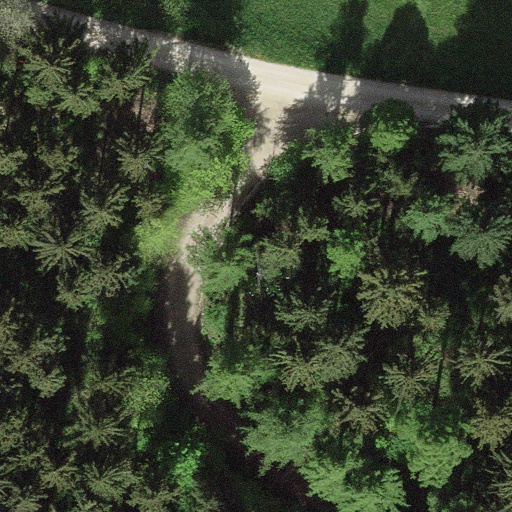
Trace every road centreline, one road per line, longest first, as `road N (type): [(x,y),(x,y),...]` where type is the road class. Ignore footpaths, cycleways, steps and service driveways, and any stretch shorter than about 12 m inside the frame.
road 1 (track): [(271,81),(180,269),(171,337),(194,396),(307,511)]
road 2 (track): [(271,81),(0,14)]
road 3 (track): [(511,120),(271,81)]
